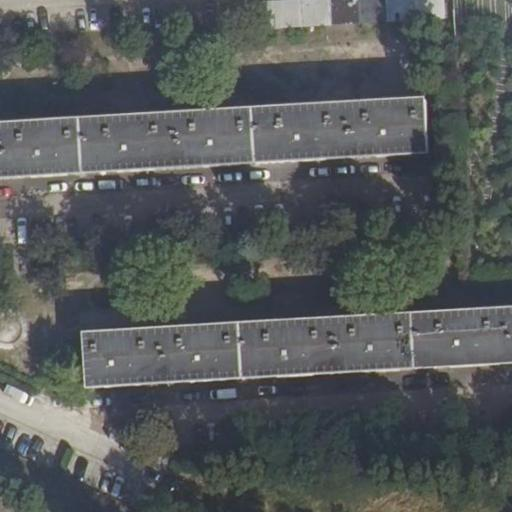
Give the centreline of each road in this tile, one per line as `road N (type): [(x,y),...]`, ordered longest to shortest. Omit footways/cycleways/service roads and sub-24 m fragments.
road 1 (residential): [(511,393),(52,420)]
road 2 (residential): [(418,187),(0,210)]
road 3 (residential): [(164,473),(52,420)]
